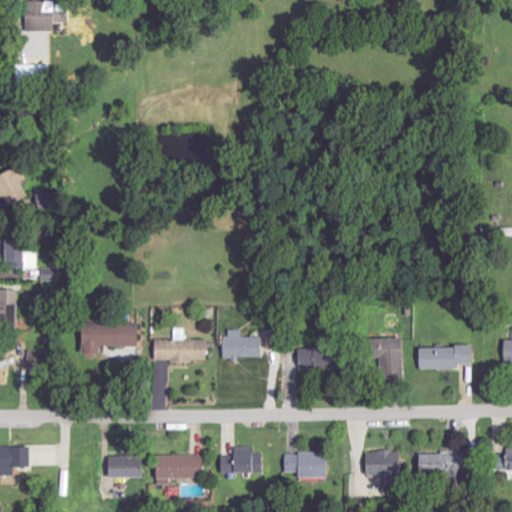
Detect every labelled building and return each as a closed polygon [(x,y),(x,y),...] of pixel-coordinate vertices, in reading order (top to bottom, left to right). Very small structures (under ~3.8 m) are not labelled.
[(61,31),(61,23),(72,23),(72,2),(34,1),(33,31),(61,31)] [(56,64),(27,65),(27,81),(57,80),(56,64)] [(37,201),(28,181),(32,179),(26,167),(0,178),(15,211),(37,201)] [(16,238),(15,269),(43,269),(43,252),(34,252),(35,239),(16,238)] [(26,318),(25,305),(17,305),(16,290),(3,290),(4,318),(26,318)] [(106,346),(145,347),(145,325),(89,324),(88,353),(106,353),(106,346)] [(162,340),(162,361),(212,362),(213,340),(190,340),(190,328),(180,328),(180,340),(162,340)] [(247,330),(233,330),(233,337),(228,337),(228,358),(269,359),(269,338),(247,337),(247,330)] [(370,358),(380,358),(380,370),(393,370),(393,377),(403,377),(402,339),(370,339),(370,358)] [(350,368),(349,349),(337,350),(337,343),(320,344),(320,349),(302,349),(303,370),(350,368)] [(472,346),(419,348),(420,370),(459,369),(459,365),(473,364),(472,346)] [(52,368),(52,351),(32,350),(32,367),(52,368)] [(0,384),(13,385),(13,354),(0,353),(0,384)] [(4,477),(22,476),(21,467),(38,467),(37,446),(3,447),(4,477)] [(261,447),(241,447),(241,456),(228,456),(228,473),(274,473),(274,454),(261,454),(261,447)] [(507,455),(492,455),(492,472),(511,471),(511,448),(506,448),(507,455)] [(372,476),(390,476),(390,485),(409,485),(408,451),(372,452),(372,476)] [(305,478),(337,479),(337,454),(290,453),(289,473),(305,473),(305,478)] [(418,476),(451,475),(451,464),(460,464),(460,453),(418,454),(418,476)] [(207,455),(159,456),(159,467),(164,467),(164,481),(172,481),(172,479),(207,478),(207,455)] [(116,478),(149,478),(148,457),(116,457),(116,478)]
